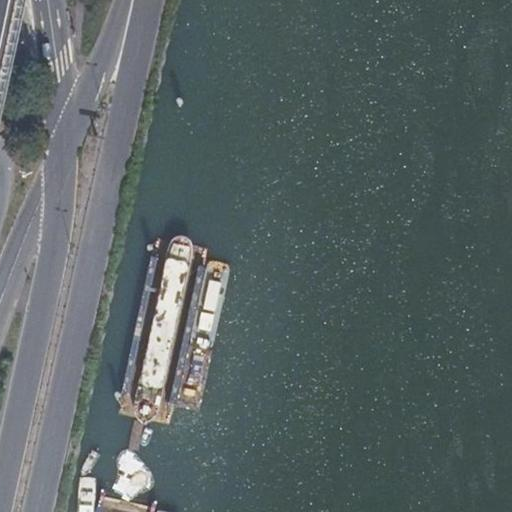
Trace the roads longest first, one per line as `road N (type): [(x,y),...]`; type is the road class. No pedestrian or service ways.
road 1 (primary): [(29,511),(140,0)]
road 2 (primary): [(67,146),(54,252),(0,468)]
road 3 (primary): [(67,146),(113,0)]
road 4 (primary): [(49,0),(67,146)]
road 5 (primary): [(0,322),(35,197)]
